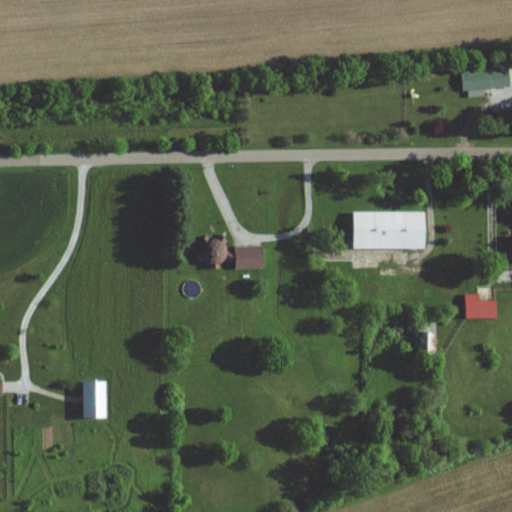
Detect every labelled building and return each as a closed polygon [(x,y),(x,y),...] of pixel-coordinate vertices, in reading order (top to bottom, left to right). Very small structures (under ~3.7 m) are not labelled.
[(504,69),(456,74),(459,98),(481,97),(480,90),(506,88),(504,69)] [(424,212),(345,213),(345,250),(424,250),(424,212)] [(197,246),(193,264),(219,269),(221,258),(222,258),(225,240),(215,238),(213,249),(197,246)] [(262,247),(228,248),(229,270),(262,269),(262,247)] [(460,319),(491,319),(491,301),(476,301),(477,295),(461,295),(460,319)] [(427,334),(415,334),(416,357),(428,356),(427,334)] [(82,381),(82,418),(106,417),(105,381),(82,381)]
